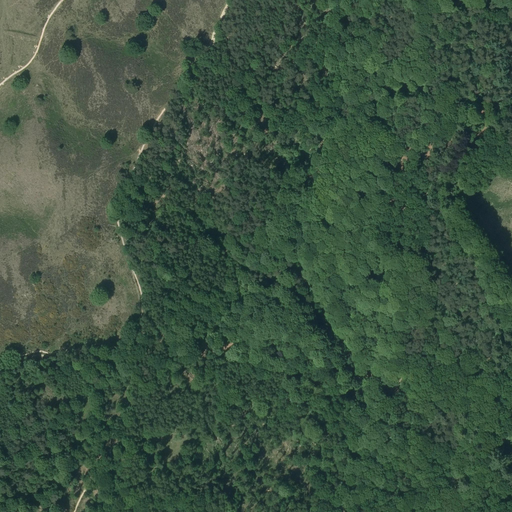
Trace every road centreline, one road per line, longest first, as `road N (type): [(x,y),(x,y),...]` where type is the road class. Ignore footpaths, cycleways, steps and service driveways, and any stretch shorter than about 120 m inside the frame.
road 1 (track): [(326,511),(350,430),(355,377),(311,290),(297,226),(314,136),(349,72),(339,46),(340,0)]
road 2 (track): [(355,386),(309,336),(274,322),(249,323),(203,352),(175,349),(157,332),(139,333)]
road 3 (track): [(73,511),(126,406),(139,333)]
road 4 (track): [(0,358),(41,357),(139,333)]
